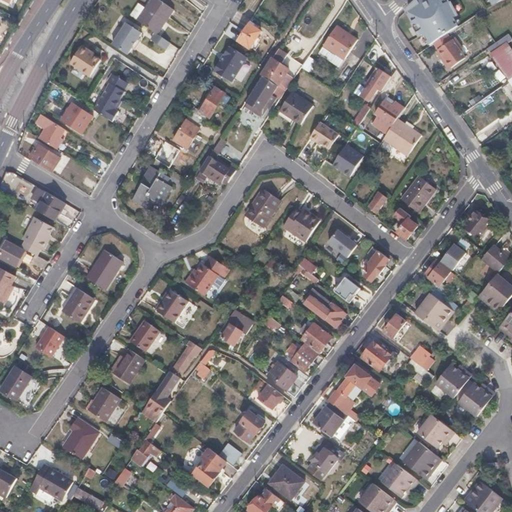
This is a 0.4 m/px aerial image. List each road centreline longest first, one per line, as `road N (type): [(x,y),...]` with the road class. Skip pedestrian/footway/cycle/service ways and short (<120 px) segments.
road 1 (residential): [(412,261),(275,156),(260,156),(210,233),(156,252)]
road 2 (residential): [(218,511),(412,261)]
road 3 (residential): [(156,252),(29,440),(1,423)]
road 4 (residential): [(96,210),(221,0)]
road 5 (residential): [(483,173),(379,20)]
road 6 (primary): [(0,150),(79,0)]
road 7 (residential): [(420,511),(503,409)]
road 8 (residential): [(96,210),(29,315)]
